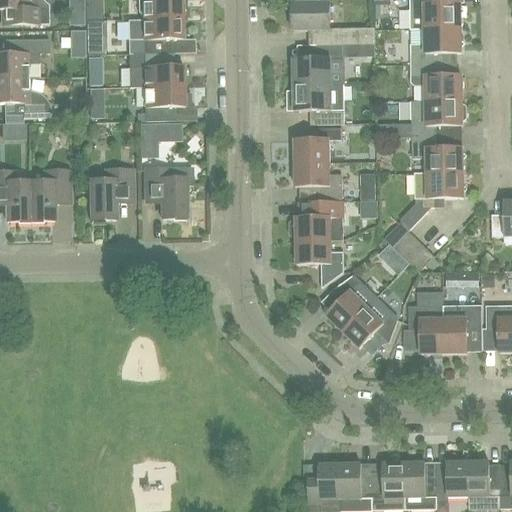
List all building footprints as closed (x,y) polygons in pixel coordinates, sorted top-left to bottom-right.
[(38,1),(38,0),(0,0),(0,12),(2,12),(2,27),(49,26),(48,7),(42,1),(38,1)] [(137,0),(138,14),(141,17),(143,17),(143,22),(183,21),(183,1),(170,1),(168,0),(137,0)] [(410,31),(461,30),(461,5),(435,5),(434,0),(409,0),(410,15),(410,31)] [(343,47),(375,47),(375,30),(330,31),(330,5),(292,6),(293,32),(316,32),(316,47),(343,47)] [(143,56),(168,55),(168,44),(171,42),(183,41),(183,21),(143,22),(143,23),(128,23),(128,56),(143,56)] [(411,67),(436,67),(436,56),(461,55),(461,30),(410,31),(411,46),(411,67)] [(0,56),(0,80),(28,80),(28,66),(39,66),(39,56),(49,56),(49,41),(21,42),(21,56),(0,56)] [(343,47),(316,47),(317,61),(293,61),(294,87),(331,87),(344,87),(343,70),(343,47)] [(144,89),(184,89),(184,69),(171,69),(169,66),(168,55),(143,56),(128,56),(129,90),(144,89)] [(426,88),(426,103),(462,103),(462,92),(464,89),(464,82),(462,80),(462,78),(436,78),(436,67),(411,67),(411,85),(415,88),(426,88)] [(28,80),(0,80),(0,106),(4,106),(9,115),(9,125),(4,125),(4,126),(23,126),(23,121),(51,120),(51,115),(50,115),(50,110),(48,105),(45,101),(42,98),(38,95),(33,93),(28,93),(28,80)] [(317,127),(344,127),(344,104),(331,104),(331,87),(294,87),(294,92),(287,92),(288,112),(294,112),(294,113),(317,113),(317,127)] [(144,89),(145,124),(170,123),(169,112),(172,109),(190,109),(190,96),(184,96),(184,89),(144,89)] [(437,128),(462,128),(462,125),(464,122),(464,115),(462,113),(462,103),(426,103),(412,103),(412,140),(437,139),(437,128)] [(150,141),(175,141),(175,125),(150,124),(150,141)] [(295,142),(295,166),(330,165),(330,142),(342,142),(342,130),(319,131),(319,142),(295,142)] [(437,139),(412,140),(413,161),(427,160),(427,176),(463,175),(463,150),(437,150),(437,139)] [(320,200),(322,200),(343,200),(342,177),(330,177),(330,165),(295,166),(295,189),(320,189),(320,200)] [(186,223),(186,187),(192,187),(192,170),(145,171),(145,205),(161,205),(161,221),(185,221),(185,223),(186,223)] [(90,182),(91,225),(92,225),(92,222),(115,222),(115,206),(133,205),(133,171),(105,172),(105,182),(90,182)] [(29,183),(30,224),(54,223),(54,207),(70,206),(69,172),(44,173),(44,183),(29,183)] [(30,224),(29,183),(15,184),(14,173),(0,173),(0,207),(6,207),(6,224),(30,224)] [(464,200),(463,175),(427,176),(415,176),(415,201),(423,201),(423,202),(423,210),(432,210),(435,210),(435,201),(464,200)] [(423,202),(402,223),(410,231),(432,210),(423,210),(423,202)] [(511,203),(504,203),(504,217),(492,217),(492,239),(511,239),(511,244),(511,203)] [(296,243),(331,243),(343,243),(343,208),(322,208),(322,204),(300,205),(300,220),(296,220),(296,223),(293,223),(290,225),(290,236),(293,238),(296,238),(296,243)] [(393,250),(409,233),(410,231),(402,223),(385,241),(393,250)] [(393,250),(402,258),(417,242),(409,233),(393,250)] [(402,258),(411,266),(426,250),(417,242),(402,258)] [(332,254),(331,243),(296,243),(297,267),(321,266),(322,290),(344,275),(344,254),(332,254)] [(411,266),(419,275),(435,259),(426,250),(411,266)] [(344,301),(330,314),(326,318),(343,334),(368,309),(358,300),(367,292),(353,278),(335,292),(344,301)] [(511,354),(511,319),(511,320),(510,308),(486,308),(487,331),(499,331),(500,355),(511,354)] [(368,309),(343,334),(360,351),(377,333),(389,345),(398,322),(391,315),(382,324),(368,309)] [(444,356),(444,321),(431,321),(431,309),(409,310),(409,332),(420,332),(421,357),(444,356)] [(443,309),(444,321),(444,356),(467,356),(467,331),(479,331),(478,309),(443,309)] [(489,463),(468,464),(469,499),(469,511),(501,510),(501,491),(490,491),(489,463)] [(501,510),(511,510),(511,463),(511,491),(501,491),(501,510)] [(447,479),(436,480),(437,504),(448,504),(448,499),(469,499),(468,464),(447,464),(447,479)] [(383,477),(372,478),(372,511),(404,511),(404,465),(383,465),(383,477)] [(425,511),(437,511),(437,504),(436,480),(425,480),(425,465),(404,465),(404,511),(425,511)] [(340,511),(340,466),(319,466),(319,482),(308,482),(309,507),(320,507),(319,511),(340,511)] [(361,466),(340,466),(340,511),(372,511),(372,478),(361,478),(361,466)]
